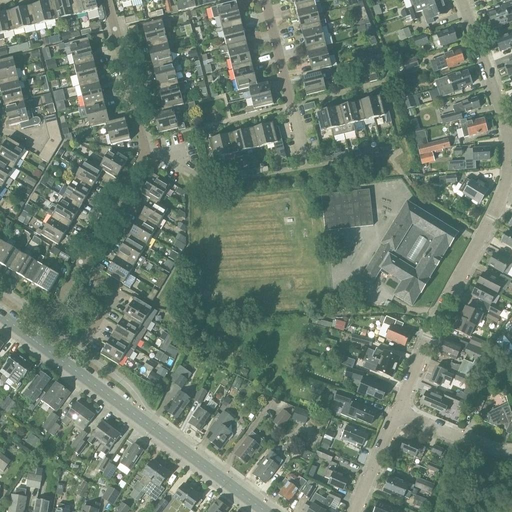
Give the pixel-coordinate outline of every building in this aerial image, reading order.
[(56,21),(66,19),(61,0),(58,0),(51,2),(56,21)] [(61,0),(66,19),(76,16),(72,0),(61,0)] [(87,13),(83,0),(72,0),(76,16),(87,13)] [(95,0),(83,0),(87,13),(103,9),(100,1),(96,2),(95,0)] [(313,0),(293,0),(296,10),(315,5),(313,0)] [(413,2),(415,7),(401,13),(403,19),(405,18),(416,14),(422,12),(443,5),(441,0),(413,0),(414,2),(413,2)] [(187,5),(186,1),(176,3),(178,12),(188,9),(187,5)] [(45,24),(56,21),(51,2),(40,5),(45,24)] [(213,20),(219,18),(239,13),(236,2),(211,9),(213,20)] [(511,2),(504,5),(494,9),(495,11),(488,14),(490,20),(511,12),(511,2)] [(45,24),(40,5),(30,7),(35,27),(45,24)] [(315,5),(296,10),(298,20),(318,15),(315,5)] [(443,5),(422,12),(427,25),(433,23),(432,20),(446,15),(446,13),(447,12),(446,11),(446,9),(444,9),(443,5)] [(372,8),(375,17),(381,15),(378,6),(372,8)] [(24,29),(35,27),(30,7),(19,10),(24,29)] [(19,10),(9,13),(14,32),(24,29),(19,10)] [(511,12),(490,20),(492,27),(500,25),(501,26),(511,22),(511,12)] [(9,13),(0,14),(0,22),(3,35),(14,32),(9,13)] [(239,13),(219,18),(222,29),(241,24),(239,13)] [(416,14),(405,18),(407,24),(418,20),(416,14)] [(318,15),(298,20),(301,31),(325,24),(325,22),(323,22),(320,23),(318,15)] [(142,26),(145,37),(165,32),(162,21),(142,26)] [(222,29),(224,39),(244,34),(241,24),(222,29)] [(325,24),(301,31),(304,41),(323,36),(328,35),(325,24)] [(90,29),(92,34),(103,31),(101,25),(90,28),(90,29)] [(137,26),(126,29),(128,35),(139,32),(137,26)] [(364,37),(373,35),(370,26),(361,28),(364,37)] [(408,28),(397,33),(401,42),(412,37),(408,28)] [(436,49),(441,47),(456,42),(452,30),(437,36),(437,37),(432,38),(436,49)] [(76,32),(70,33),(71,40),(78,38),(76,32)] [(167,43),(165,32),(145,37),(148,47),(167,43)] [(71,40),(70,33),(63,35),(64,42),(71,40)] [(496,41),(498,46),(511,41),(511,33),(507,35),(505,36),(505,37),(496,41)] [(105,41),(103,34),(92,37),(94,43),(105,41)] [(224,39),(226,46),(220,48),(219,49),(219,52),(246,45),(244,34),(224,39)] [(323,36),(304,41),(306,52),(326,47),(323,36)] [(425,36),(413,40),(416,48),(427,43),(425,36)] [(377,44),(374,37),(368,39),(371,46),(377,44)] [(88,40),(69,44),(64,46),(65,50),(70,49),(71,55),(91,50),(88,40)] [(511,41),(498,46),(500,53),(510,50),(510,51),(511,50),(511,41)] [(170,53),(167,43),(148,47),(150,58),(170,53)] [(249,55),(246,45),(219,52),(220,55),(228,53),(230,60),(249,55)] [(332,45),(326,47),(306,52),(309,62),(328,57),(326,50),(331,49),(332,48),(332,45)] [(8,55),(16,53),(14,47),(7,49),(7,52),(8,55)] [(6,48),(0,49),(0,55),(0,57),(8,55),(7,52),(7,49),(6,48)] [(50,59),(47,48),(42,50),(45,60),(50,59)] [(91,50),(71,55),(74,66),(94,61),(91,50)] [(435,74),(448,69),(456,66),(456,65),(463,63),(459,52),(452,54),(452,53),(444,56),(444,57),(431,61),(435,74)] [(150,58),(153,68),(173,63),(170,53),(150,58)] [(230,60),(232,71),(252,66),(249,55),(230,60)] [(328,57),(309,62),(311,72),(320,71),(331,68),(328,57)] [(0,73),(16,69),(13,59),(0,61),(0,73)] [(419,67),(416,59),(400,64),(403,72),(419,67)] [(56,70),(54,60),(45,62),(47,72),(56,70)] [(74,66),(77,76),(96,71),(94,61),(74,66)] [(153,68),(156,79),(175,74),(173,63),(153,68)] [(212,73),(210,65),(204,67),(206,75),(212,73)] [(235,81),(254,76),(252,66),(232,71),(235,81)] [(0,84),(19,80),(16,69),(0,73),(0,84)] [(96,71),(77,76),(79,87),(99,82),(96,71)] [(320,71),(311,72),(301,75),(304,86),(323,81),(320,71)] [(436,83),(438,89),(469,79),(466,72),(456,76),(455,74),(447,77),(442,79),(443,81),(436,83)] [(156,79),(158,89),(178,84),(175,74),(156,79)] [(257,86),(254,76),(235,81),(238,92),(248,89),(257,86)] [(471,86),(469,79),(438,89),(429,93),(432,101),(441,98),(453,94),(461,92),(461,91),(461,90),(471,86)] [(19,80),(0,84),(0,88),(2,95),(21,90),(19,80)] [(323,81),(304,86),(306,97),(326,92),(323,81)] [(101,92),(99,82),(79,87),(82,97),(101,92)] [(161,99),(181,95),(185,93),(184,87),(186,86),(185,82),(178,84),(158,89),(161,99)] [(257,86),(248,89),(251,99),(270,94),(267,83),(257,86)] [(212,98),(218,97),(215,87),(209,88),(212,98)] [(402,100),(414,96),(411,87),(399,91),(402,100)] [(24,101),(21,90),(2,95),(4,106),(24,101)] [(82,97),(85,108),(104,103),(101,92),(82,97)] [(270,94),(251,99),(253,107),(246,109),(244,113),(245,115),(262,111),(261,108),(273,105),(270,94)] [(181,95),(161,99),(164,110),(173,108),(183,105),(181,95)] [(368,100),(373,119),(384,116),(379,97),(368,100)] [(402,101),(406,111),(417,107),(414,97),(402,101)] [(454,106),(455,113),(440,117),(442,126),(463,120),(462,115),(479,109),(476,99),(456,106),(454,106)] [(363,122),(366,121),(373,119),(368,100),(358,102),(363,122)] [(24,101),(4,106),(7,116),(26,111),(24,101)] [(365,130),(363,122),(358,102),(348,105),(354,132),(365,130)] [(104,103),(85,108),(87,118),(107,113),(104,103)] [(197,113),(194,103),(188,104),(191,115),(197,113)] [(304,112),(310,111),(315,109),(314,103),(303,106),(304,112)] [(55,113),(53,105),(46,107),(48,114),(55,113)] [(337,108),(342,127),(344,135),(354,132),(348,105),(337,108)] [(175,118),(173,108),(164,110),(153,112),(156,123),(175,118)] [(344,135),(342,127),(337,108),(327,110),(331,130),(333,138),(344,135)] [(31,110),(26,111),(7,116),(10,127),(20,124),(21,130),(38,126),(38,125),(39,125),(40,124),(40,123),(40,122),(40,121),(40,120),(39,120),(39,119),(38,119),(37,118),(36,118),(33,119),(31,110)] [(321,133),(331,130),(327,110),(316,113),(321,133)] [(107,113),(87,118),(90,129),(106,125),(109,123),(107,113)] [(45,123),(57,121),(55,115),(44,118),(45,123)] [(175,118),(156,123),(159,134),(178,129),(178,131),(185,130),(183,124),(177,125),(175,118)] [(125,119),(109,123),(106,125),(108,135),(128,131),(125,119)] [(483,120),(466,124),(465,121),(459,122),(460,126),(464,138),(469,137),(486,133),(483,120)] [(57,121),(45,123),(46,129),(58,125),(57,121)] [(69,135),(66,123),(60,125),(63,136),(69,135)] [(272,124),(261,127),(266,146),(273,145),(275,152),(283,150),(278,127),(273,128),(272,124)] [(59,131),(58,125),(46,129),(48,134),(59,131)] [(261,127),(251,129),(256,149),(266,146),(261,127)] [(245,151),(256,149),(251,129),(240,132),(247,159),(245,151)] [(48,134),(49,139),(62,141),(59,131),(48,134)] [(128,131),(108,135),(111,146),(130,141),(128,131)] [(247,159),(240,132),(230,135),(236,159),(243,157),(243,160),(247,159)] [(230,135),(219,137),(224,157),(235,154),(236,159),(230,135)] [(218,158),(224,157),(219,137),(208,140),(211,151),(209,152),(213,168),(219,166),(218,158)] [(2,148),(20,159),(25,150),(8,139),(2,148)] [(62,141),(49,139),(46,144),(57,150),(62,141)] [(64,143),(61,146),(72,152),(75,147),(69,143),(64,143)] [(439,150),(437,143),(428,145),(418,147),(419,155),(439,150)] [(54,155),(57,150),(46,144),(44,148),(54,155)] [(0,152),(0,160),(14,168),(20,159),(2,148),(0,152)] [(41,153),(51,159),(54,155),(44,148),(41,153)] [(465,169),(475,169),(474,162),(489,161),(489,159),(490,158),(490,155),(488,154),(488,149),(473,150),(467,151),(467,155),(464,155),(465,161),(465,169)] [(105,159),(122,170),(128,160),(110,150),(105,159)] [(51,159),(41,153),(38,158),(48,164),(51,159)] [(432,153),(420,156),(422,164),(434,161),(432,153)] [(105,159),(99,168),(102,171),(116,179),(122,170),(105,159)] [(14,168),(0,160),(0,172),(8,178),(14,168)] [(86,160),(80,170),(97,180),(102,171),(99,168),(86,160)] [(92,190),(97,180),(80,170),(74,179),(92,190)] [(0,185),(3,187),(8,178),(0,172),(0,185)] [(153,175),(147,185),(164,195),(170,185),(153,175)] [(44,176),(39,184),(44,187),(46,184),(49,179),(44,176)] [(33,188),(37,182),(28,177),(25,183),(33,188)] [(92,190),(74,179),(69,189),(86,199),(92,190)] [(465,179),(458,192),(463,195),(478,204),(486,192),(482,188),(483,186),(478,183),(477,185),(471,182),(471,183),(465,179)] [(141,194),(150,200),(159,204),(164,195),(147,185),(141,194)] [(80,208),(86,199),(69,189),(63,198),(80,208)] [(369,191),(346,194),(322,197),(326,233),(373,227),(369,191)] [(39,197),(34,194),(30,200),(35,203),(39,197)] [(75,218),(80,208),(63,198),(58,207),(75,218)] [(18,200),(14,204),(21,209),(24,204),(18,200)] [(150,200),(145,209),(162,219),(168,210),(159,204),(150,200)] [(393,296),(412,307),(420,294),(421,294),(429,280),(436,267),(437,267),(441,261),(441,260),(448,248),(449,248),(458,234),(406,202),(401,210),(399,215),(398,215),(396,219),(381,244),(382,245),(362,277),(372,283),(379,272),(387,277),(388,276),(388,274),(402,282),(393,296)] [(47,214),(52,216),(69,227),(75,218),(58,207),(54,213),(49,211),(47,214)] [(145,209),(139,218),(157,229),(162,219),(145,209)] [(31,217),(27,215),(22,212),(17,221),(22,224),(25,218),(29,220),(31,217)] [(69,227),(52,216),(47,226),(64,236),(69,227)] [(134,228),(151,238),(157,229),(139,218),(134,228)] [(10,223),(8,221),(5,219),(0,226),(6,230),(10,223)] [(58,246),(64,236),(47,226),(43,231),(38,228),(36,233),(58,246)] [(146,247),(151,238),(134,228),(128,237),(146,247)] [(511,235),(507,232),(501,243),(511,249),(511,235)] [(8,234),(3,243),(0,247),(0,264),(2,266),(12,248),(15,243),(9,240),(12,236),(8,234)] [(185,238),(178,234),(175,239),(186,246),(185,238)] [(41,241),(34,237),(31,242),(38,246),(41,241)] [(140,257),(146,247),(128,237),(123,246),(140,257)] [(144,259),(140,257),(123,246),(117,256),(134,266),(137,267),(139,265),(140,266),(144,259)] [(22,254),(12,248),(2,266),(12,272),(22,254)] [(57,258),(60,252),(53,248),(50,253),(57,258)] [(70,258),(60,252),(57,258),(67,264),(70,258)] [(12,272),(21,277),(31,260),(22,254),(12,272)] [(495,255),(489,266),(503,273),(507,276),(511,267),(511,265),(508,264),(509,263),(495,255)] [(117,256),(112,265),(129,275),(134,266),(117,256)] [(21,277),(30,283),(40,265),(31,260),(21,277)] [(174,265),(167,260),(164,266),(171,271),(174,265)] [(104,268),(95,262),(91,267),(101,273),(104,268)] [(30,283),(40,288),(49,271),(40,265),(30,283)] [(136,279),(129,275),(112,265),(106,275),(130,289),(136,279)] [(49,271),(40,288),(49,294),(59,276),(49,271)] [(158,280),(163,283),(167,277),(162,274),(158,280)] [(483,274),(477,285),(495,294),(496,295),(500,289),(505,291),(507,288),(508,287),(491,278),(483,274)] [(163,283),(158,280),(154,286),(160,290),(163,283)] [(490,305),(495,294),(477,285),(472,296),(490,305)] [(153,289),(150,294),(155,297),(158,292),(153,289)] [(134,299),(129,308),(146,319),(152,309),(134,299)] [(493,306),(489,313),(500,318),(503,311),(493,306)] [(129,308),(123,318),(140,328),(141,328),(140,328),(146,319),(129,308)] [(460,320),(477,327),(480,320),(483,321),(485,317),(482,316),(482,315),(466,308),(460,320)] [(500,318),(489,313),(486,319),(497,324),(500,318)] [(123,318),(117,327),(140,341),(146,331),(141,328),(140,328),(123,318)] [(475,332),(477,327),(460,320),(458,318),(452,330),(469,337),(472,330),(475,332)] [(391,326),(386,339),(396,344),(397,345),(401,347),(402,346),(404,347),(410,334),(398,329),(400,323),(389,319),(387,324),(391,326)] [(346,324),(337,321),(334,329),(344,332),(346,324)] [(134,350),(140,341),(117,327),(112,337),(134,350)] [(164,342),(169,345),(173,339),(168,336),(164,342)] [(129,359),(134,350),(112,337),(106,346),(123,357),(124,356),(129,359)] [(359,338),(358,344),(370,347),(372,341),(359,338)] [(472,338),(469,344),(480,349),(483,343),(472,338)] [(460,342),(458,346),(444,340),(439,353),(455,360),(461,347),(466,350),(464,354),(473,358),(479,361),(483,351),(460,342)] [(164,342),(160,349),(165,352),(169,345),(164,342)] [(123,357),(106,346),(101,356),(118,366),(123,357)] [(371,351),(368,357),(395,368),(399,359),(384,352),(382,356),(371,351)] [(8,380),(23,361),(19,358),(19,357),(16,354),(15,355),(14,354),(5,367),(2,371),(5,373),(2,378),(3,383),(5,385),(8,380)] [(395,368),(368,357),(366,363),(378,368),(376,371),(391,378),(395,368)] [(349,359),(346,366),(352,368),(355,361),(349,359)] [(8,380),(5,385),(3,387),(9,391),(11,388),(16,391),(21,385),(19,383),(22,379),(31,367),(30,367),(31,366),(28,363),(27,364),(23,361),(8,380)] [(291,372),(301,376),(305,365),(295,361),(291,372)] [(148,362),(144,368),(151,372),(154,366),(148,362)] [(468,363),(465,369),(454,365),(454,366),(451,364),(449,369),(457,373),(468,377),(469,377),(474,366),(468,363)] [(163,379),(167,372),(160,368),(156,374),(163,379)] [(351,382),(360,386),(368,390),(366,394),(381,401),(386,390),(371,383),(371,384),(363,381),(362,382),(362,381),(364,373),(360,372),(348,368),(345,376),(352,379),(351,382)] [(440,387),(443,380),(450,383),(452,377),(446,374),(446,373),(435,369),(430,383),(440,387)] [(40,394),(50,381),(45,377),(46,376),(43,374),(42,374),(40,373),(24,396),(33,403),(40,394)] [(464,385),(468,377),(457,373),(454,381),(464,385)] [(188,379),(182,375),(181,376),(174,384),(181,389),(187,381),(188,379)] [(157,376),(154,383),(161,387),(164,380),(157,376)] [(313,385),(310,394),(322,398),(325,388),(313,385)] [(56,412),(59,408),(63,403),(63,402),(62,401),(67,395),(69,396),(69,395),(56,386),(44,403),(52,408),(56,412)] [(511,432),(511,413),(509,408),(503,386),(502,386),(508,407),(502,410),(501,407),(502,407),(502,406),(488,413),(490,419),(488,423),(477,419),(510,433),(509,435),(510,435),(510,434),(511,432)] [(206,392),(200,389),(193,402),(200,405),(206,392)] [(179,392),(178,394),(170,404),(172,405),(167,412),(177,420),(186,407),(191,400),(179,392)] [(345,404),(340,415),(346,418),(356,422),(357,419),(371,425),(376,413),(375,413),(376,411),(368,408),(368,410),(353,403),(353,404),(350,402),(351,397),(337,392),(334,401),(345,404)] [(430,408),(441,413),(444,414),(448,403),(441,400),(426,393),(421,405),(430,408)] [(445,394),(443,399),(458,406),(461,400),(445,394)] [(0,408),(4,411),(12,401),(7,398),(4,402),(2,401),(0,404),(0,408)] [(12,402),(7,408),(5,412),(9,416),(17,406),(12,402)] [(70,421),(75,425),(87,408),(78,402),(61,423),(66,427),(70,421)] [(36,408),(30,404),(27,409),(32,413),(36,408)] [(203,425),(209,416),(213,411),(207,406),(202,412),(198,408),(194,413),(195,414),(188,424),(192,426),(191,428),(196,432),(197,430),(199,432),(204,426),(203,425)] [(291,416),(290,415),(294,411),(287,406),(284,410),(282,409),(272,423),(281,429),(291,416)] [(95,415),(87,408),(75,425),(83,431),(95,415)] [(296,408),(292,418),(307,424),(311,413),(296,408)] [(233,420),(223,413),(210,429),(215,433),(209,442),(220,450),(232,435),(226,430),(233,420)] [(48,433),(49,432),(57,420),(51,416),(42,429),(48,433)] [(96,440),(100,444),(112,428),(103,421),(87,443),(92,446),(96,440)] [(48,433),(48,434),(53,437),(60,427),(55,424),(49,432),(48,433)] [(112,428),(100,444),(105,447),(101,453),(105,456),(121,434),(112,428)] [(346,428),(341,439),(347,442),(347,443),(354,446),(355,444),(362,447),(366,436),(352,429),(351,431),(346,428)] [(33,436),(28,444),(35,448),(40,441),(33,436)] [(74,452),(81,442),(76,438),(70,448),(74,452)] [(259,448),(247,439),(233,456),(245,465),(253,454),(253,455),(259,448)] [(324,440),(320,448),(326,450),(330,443),(324,440)] [(82,441),(81,442),(74,452),(74,453),(79,456),(87,445),(82,441)] [(405,441),(400,452),(420,461),(425,449),(405,441)] [(133,445),(120,465),(117,470),(126,476),(143,452),(133,445)] [(41,446),(37,452),(42,455),(46,449),(41,446)] [(299,459),(309,464),(314,452),(304,447),(299,459)] [(434,447),(431,453),(440,457),(443,451),(434,447)] [(318,449),(315,456),(330,462),(333,455),(318,449)] [(282,462),(276,457),(270,452),(252,475),(259,480),(259,481),(260,482),(262,484),(264,484),(265,485),(278,468),(282,462)] [(1,455),(0,456),(0,470),(3,473),(11,462),(1,455)] [(105,459),(98,471),(103,474),(110,462),(105,459)] [(153,476),(159,467),(158,466),(158,464),(155,462),(154,463),(152,462),(142,476),(145,477),(140,483),(139,484),(144,488),(146,489),(155,477),(153,476)] [(117,469),(109,464),(101,476),(109,481),(117,469)] [(429,464),(426,469),(437,474),(440,469),(429,464)] [(165,489),(161,486),(169,475),(168,474),(168,472),(165,470),(164,471),(161,469),(159,467),(153,476),(155,477),(146,489),(143,492),(156,502),(165,489)] [(327,471),(324,478),(330,480),(328,485),(342,491),(347,481),(340,478),(341,475),(333,472),(333,473),(327,471)] [(33,489),(35,477),(29,476),(27,488),(33,489)] [(35,477),(33,489),(40,490),(42,478),(35,477)] [(386,485),(409,494),(414,496),(416,491),(407,487),(408,485),(390,477),(386,485)] [(279,486),(282,488),(284,489),(279,495),(285,500),(284,501),(286,502),(288,502),(289,502),(298,491),(299,492),(307,482),(301,478),(301,479),(298,484),(291,479),(289,479),(287,482),(284,480),(279,486)] [(418,479),(416,485),(426,490),(425,491),(430,494),(433,486),(418,479)] [(315,489),(317,485),(308,481),(307,482),(299,492),(303,495),(309,486),(315,489)] [(82,499),(89,486),(84,483),(77,496),(82,499)] [(169,511),(177,511),(192,492),(189,490),(189,488),(186,486),(185,486),(184,485),(174,499),(176,500),(171,507),(172,508),(169,511)] [(406,499),(409,494),(386,485),(383,493),(401,501),(402,499),(403,498),(405,499),(406,499)] [(309,486),(303,495),(309,499),(315,489),(309,486)] [(108,488),(102,499),(112,505),(119,494),(108,488)] [(135,501),(140,494),(134,490),(131,494),(129,497),(131,498),(135,501)] [(186,511),(189,510),(191,511),(194,506),(197,508),(200,503),(198,502),(200,498),(199,497),(199,495),(197,493),(195,494),(192,492),(177,511),(186,511)] [(327,498),(322,508),(319,511),(326,511),(334,501),(339,503),(341,497),(331,493),(328,498),(327,498)] [(12,496),(8,511),(23,511),(26,499),(12,496)] [(427,501),(416,497),(413,504),(424,509),(427,501)] [(35,500),(33,511),(48,511),(50,503),(35,500)] [(115,511),(127,511),(130,508),(122,502),(115,511)] [(217,502),(209,511),(224,511),(226,509),(217,502)] [(319,511),(322,508),(317,505),(316,507),(310,503),(308,502),(303,510),(305,511),(319,511)]
